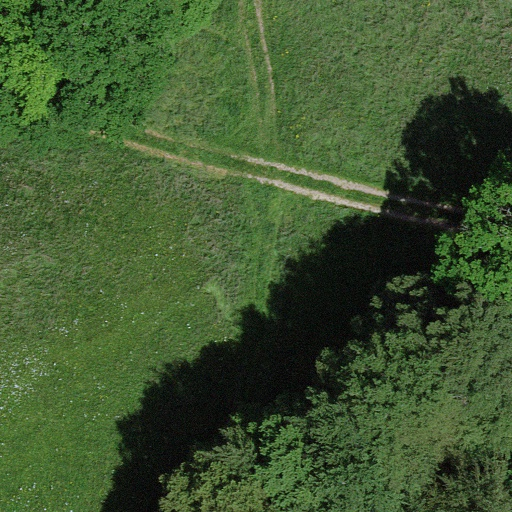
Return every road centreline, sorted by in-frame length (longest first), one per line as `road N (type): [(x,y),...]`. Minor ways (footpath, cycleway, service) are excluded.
road 1 (track): [(511,230),(187,141),(121,103),(74,0)]
road 2 (track): [(191,511),(247,391),(262,162)]
